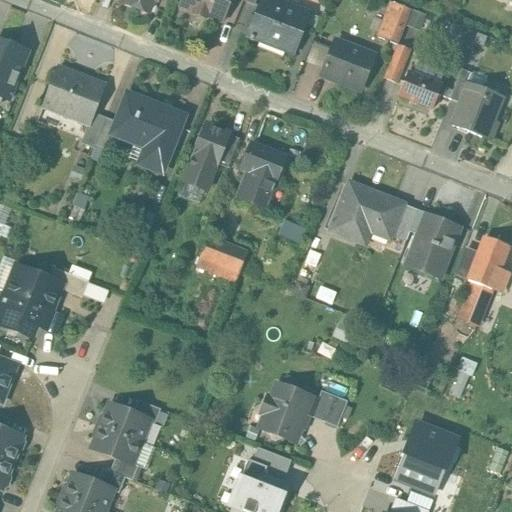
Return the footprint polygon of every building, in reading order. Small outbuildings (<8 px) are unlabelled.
[(127,0),(126,4),(148,13),(152,0),(153,0),(156,1),(156,0),(127,0)] [(182,0),(181,4),(195,9),(196,14),(204,17),(207,14),(222,19),(229,0),(182,0)] [(310,15),(272,0),(260,0),(253,19),(263,23),(256,40),(293,55),(310,15)] [(410,10),(391,2),(378,37),(397,44),(410,10)] [(28,53),(0,41),(0,97),(8,101),(28,53)] [(374,58),(334,43),(321,74),(361,90),(374,58)] [(410,51),(397,45),(383,79),(397,84),(410,51)] [(104,86),(57,67),(42,107),(88,126),(93,113),(104,86)] [(461,70),(449,100),(460,104),(468,85),(473,74),(461,70)] [(441,86),(407,72),(398,96),(432,109),(441,86)] [(468,85),(460,104),(452,126),(485,139),(499,104),(485,98),(482,90),(468,85)] [(183,117),(128,95),(117,122),(112,134),(113,134),(146,147),(140,164),(161,172),(183,117)] [(93,113),(88,126),(81,143),(93,148),(95,145),(106,118),(93,113)] [(117,122),(106,118),(95,145),(107,150),(113,134),(112,134),(117,122)] [(228,135),(206,126),(184,182),(205,191),(216,165),(228,135)] [(239,140),(228,135),(216,165),(227,169),(239,140)] [(285,159),(250,145),(240,169),(247,172),(242,184),(246,186),(239,201),(263,210),(274,183),(275,184),(285,159)] [(403,205),(348,184),(329,232),(352,241),(357,228),(389,241),(391,235),(403,206),(403,205)] [(403,205),(403,206),(391,235),(406,241),(409,233),(418,212),(403,205)] [(418,212),(409,233),(417,236),(425,215),(418,212)] [(458,228),(425,215),(417,236),(405,267),(438,280),(450,248),(458,228)] [(284,221),(278,235),(299,243),(305,229),(284,221)] [(469,232),(458,228),(450,248),(462,252),(469,232)] [(247,253),(207,238),(199,258),(239,274),(247,253)] [(484,238),(467,282),(471,283),(490,291),(507,247),(484,238)] [(50,281),(16,267),(6,293),(51,311),(60,290),(61,285),(50,281)] [(88,283),(55,270),(50,281),(61,285),(60,290),(82,299),(88,283)] [(476,325),(490,291),(471,283),(457,317),(476,325)] [(6,293),(0,307),(0,326),(28,338),(33,325),(44,329),(51,311),(6,293)] [(461,358),(451,383),(465,388),(475,364),(461,358)] [(0,359),(0,403),(1,404),(16,366),(0,359)] [(311,398),(277,385),(271,400),(267,398),(261,413),(266,415),(260,430),(271,434),(274,442),(282,439),(293,443),(311,398)] [(347,402),(321,392),(311,418),(337,428),(347,402)] [(160,410),(138,401),(133,414),(149,421),(149,422),(155,424),(160,410)] [(133,414),(108,405),(100,427),(141,443),(149,422),(149,421),(133,414)] [(10,420),(0,416),(0,429),(6,431),(10,420)] [(464,436),(413,416),(387,483),(437,503),(464,436)] [(141,443),(100,427),(91,450),(115,459),(132,466),(132,465),(141,443)] [(6,431),(0,429),(0,459),(12,464),(22,438),(6,431)] [(283,484),(291,462),(258,449),(249,471),(242,468),(227,506),(242,511),(276,511),(287,486),(283,484)] [(12,464),(0,459),(0,489),(2,490),(12,464)] [(132,466),(115,459),(110,472),(125,478),(125,479),(132,482),(138,467),(132,465),(132,466)] [(125,478),(110,472),(103,469),(97,484),(113,491),(113,492),(119,494),(125,479),(125,478)] [(97,484),(72,475),(64,497),(101,511),(104,511),(113,492),(113,491),(97,484)] [(101,511),(64,497),(57,511),(101,511)] [(425,511),(395,500),(390,511),(425,511)]
